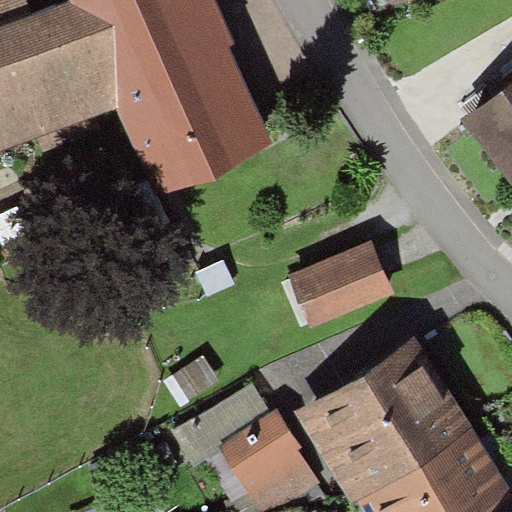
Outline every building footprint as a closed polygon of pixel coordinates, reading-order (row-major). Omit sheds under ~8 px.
[(39,0),(0,0),(0,104),(12,136),(126,93),(159,179),(273,136),(220,0),(57,0),(42,6),(39,0)] [(511,92),(481,117),(511,155),(511,92)] [(372,232),(293,265),(315,317),(394,283),(372,232)] [(363,479),(474,414),(417,319),(297,391),(353,485),(363,479)] [(249,382),(181,419),(200,454),(226,440),(261,505),(315,476),(279,408),(267,415),(249,382)] [(511,479),(474,414),(363,479),(383,511),(468,511),(511,486),(511,479)] [(164,441),(135,457),(146,476),(175,460),(164,441)] [(511,511),(511,486),(468,511),(511,511)]
